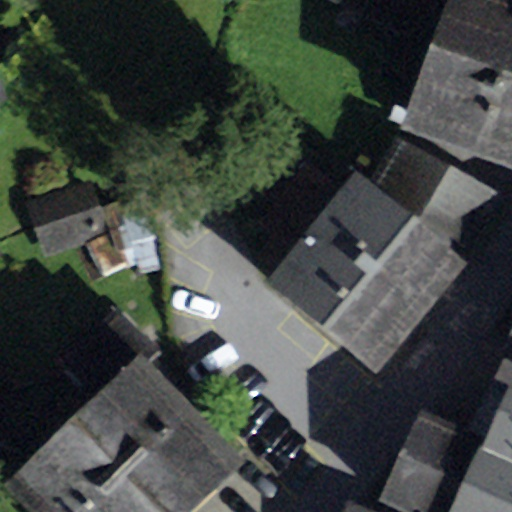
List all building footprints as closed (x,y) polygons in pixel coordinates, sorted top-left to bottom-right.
[(397,98),(399,99),(439,0),(342,0),(404,31),(386,78),(402,84),(397,98)] [(454,3),(448,0),(439,0),(399,99),(419,103),(432,69),(511,98),(511,72),(440,46),(454,3)] [(454,3),(440,46),(511,72),(511,17),(467,3),(469,0),(467,0),(455,0),(455,3),(454,3)] [(410,126),(412,122),(511,158),(511,98),(432,69),(419,103),(399,99),(391,119),(410,126)] [(397,152),(374,189),(400,207),(421,221),(446,179),(397,152)] [(261,225),(276,238),(257,261),(372,356),(443,272),(436,266),(384,223),(348,194),(343,199),(306,169),(261,225)] [(446,179),(421,221),(456,244),(465,249),(492,204),(446,179)] [(53,254),(106,233),(94,202),(89,189),(35,210),(42,228),(53,254)] [(436,266),(456,244),(421,221),(400,207),(384,223),(436,266)] [(73,432),(149,511),(177,511),(220,471),(130,379),(150,360),(115,323),(69,368),(103,403),(73,432)] [(511,511),(511,354),(496,390),(511,396),(511,408),(491,456),(423,425),(388,505),(402,511),(511,511)] [(13,391),(12,394),(0,388),(0,378),(4,370),(0,368),(0,441),(19,451),(40,403),(13,391)] [(17,486),(42,511),(149,511),(73,432),(17,486)]
